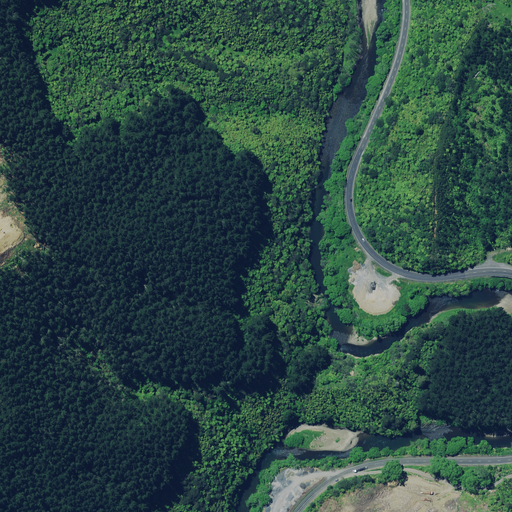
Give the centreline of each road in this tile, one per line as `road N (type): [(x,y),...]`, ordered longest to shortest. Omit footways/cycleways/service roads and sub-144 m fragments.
road 1 (trunk): [(406,0),(398,59),(351,174),(353,224),(376,258),(407,274),(511,272)]
road 2 (trunk): [(511,459),(376,464),(332,480),(298,511)]
road 3 (track): [(511,475),(480,487),(426,471),(347,473)]
